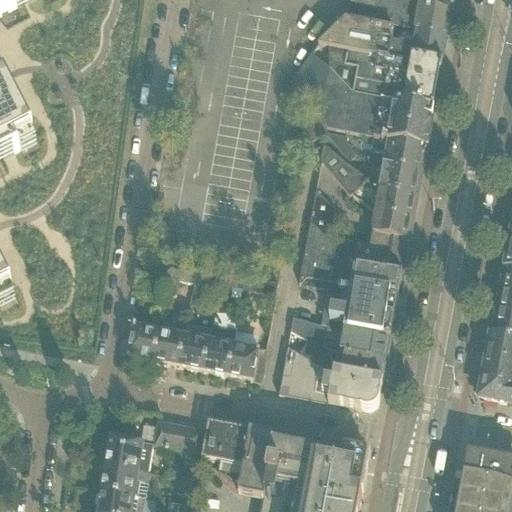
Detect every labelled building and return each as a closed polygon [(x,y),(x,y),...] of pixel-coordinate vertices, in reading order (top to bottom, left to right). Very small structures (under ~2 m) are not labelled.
[(0,0),(0,18),(12,12),(35,0),(0,0)] [(350,0),(350,7),(345,20),(404,30),(447,39),(453,4),(453,3),(437,0),(350,0)] [(318,48),(328,50),(389,61),(392,45),(394,32),(344,23),(318,48)] [(392,45),(389,61),(412,65),(413,59),(442,65),(447,39),(404,30),(400,47),(392,45)] [(389,61),(328,50),(329,65),(328,70),(352,96),(386,102),(434,111),(442,65),(413,59),(412,65),(389,61)] [(284,99),(311,104),(301,158),(302,158),(305,144),(310,144),(326,140),(349,165),(357,158),(347,146),(348,140),(335,138),(336,134),(373,141),(373,142),(426,152),(434,111),(386,102),(350,97),(328,70),(312,57),(284,97),(284,99)] [(0,162),(20,152),(16,144),(31,136),(32,137),(33,136),(24,118),(6,82),(6,83),(0,85),(0,162)] [(373,142),(371,153),(387,156),(385,171),(421,177),(426,152),(373,142)] [(324,151),(321,167),(330,179),(342,193),(348,200),(352,201),(359,204),(377,216),(413,223),(417,203),(380,196),(375,194),(367,186),(324,151)] [(373,181),(367,186),(375,194),(380,196),(417,203),(419,193),(421,177),(385,171),(382,183),(373,181)] [(315,198),(310,228),(329,245),(334,217),(335,213),(316,195),(315,198)] [(374,237),(409,247),(413,223),(377,216),(373,236),(374,237)] [(370,293),(399,298),(402,278),(352,269),(328,249),(329,245),(310,228),(299,288),(301,288),(307,282),(308,281),(318,283),(329,285),(337,286),(351,289),(370,293)] [(352,269),(402,278),(406,256),(409,247),(374,237),(373,236),(370,249),(357,247),(352,269)] [(0,296),(10,291),(10,292),(12,291),(0,267),(0,296)] [(146,267),(143,282),(168,287),(171,272),(146,267)] [(503,283),(501,292),(511,294),(511,271),(505,270),(504,273),(503,274),(501,279),(503,283)] [(189,275),(187,285),(194,287),(196,276),(189,274),(189,275)] [(196,276),(194,287),(208,289),(210,278),(196,276)] [(230,289),(244,291),(247,279),(233,277),(230,289)] [(244,291),(244,294),(276,300),(278,287),(246,281),(244,291)] [(307,282),(305,289),(316,291),(318,283),(308,281),(307,282)] [(318,283),(316,291),(327,293),(329,285),(318,283)] [(327,293),(326,298),(334,300),(337,286),(329,285),(327,293)] [(351,289),(343,335),(391,343),(399,298),(370,293),(351,289)] [(497,312),(497,314),(511,316),(511,294),(501,292),(499,302),(497,303),(496,309),(497,312)] [(495,326),(493,336),(511,339),(511,316),(497,314),(496,317),(494,318),(494,323),(495,326)] [(293,322),(290,335),(308,345),(332,355),(387,365),(391,343),(343,335),(337,334),(316,328),(308,327),(309,326),(293,322)] [(184,339),(178,371),(203,376),(211,333),(186,328),(184,339)] [(211,333),(203,376),(228,380),(234,348),(237,333),(212,328),(211,333)] [(134,329),(128,361),(140,363),(154,366),(160,334),(134,329)] [(160,334),(154,366),(178,371),(184,339),(160,334)] [(490,336),(486,359),(511,364),(511,339),(493,336),(490,336)] [(308,345),(300,358),(328,374),(383,384),(387,365),(332,355),(308,345)] [(234,348),(228,380),(253,385),(259,353),(234,348)] [(295,356),(288,349),(279,399),(361,414),(361,413),(362,414),(364,415),(367,416),(369,415),(371,415),(373,414),(375,413),(376,412),(377,410),(378,409),(379,407),(379,405),(379,404),(379,402),(379,401),(380,401),(383,384),(328,374),(295,356)] [(511,364),(486,359),(482,381),(511,386),(511,364)] [(481,402),(511,407),(511,386),(482,381),(479,397),(481,402)] [(168,454),(173,428),(158,426),(154,449),(155,449),(155,451),(168,454)] [(249,435),(209,427),(205,447),(202,462),(242,470),(249,435)] [(187,431),(173,428),(168,454),(182,456),(187,431)] [(201,434),(187,431),(182,456),(186,457),(197,459),(201,434)] [(110,441),(105,470),(151,478),(155,451),(155,449),(154,449),(129,444),(130,438),(112,435),(111,442),(110,441)] [(359,511),(370,458),(250,435),(238,498),(262,503),(260,511),(359,511)] [(468,456),(464,477),(497,483),(511,487),(511,463),(501,462),(471,456),(468,456)] [(186,457),(184,468),(194,470),(197,459),(186,457)] [(184,468),(181,483),(192,484),(194,470),(184,468)] [(102,493),(101,495),(138,501),(138,500),(148,502),(150,487),(149,486),(151,478),(105,470),(104,481),(103,481),(101,493),(102,493)] [(464,477),(457,511),(511,511),(511,487),(497,483),(464,477)] [(181,483),(178,497),(189,499),(192,484),(181,483)] [(99,509),(98,511),(142,511),(144,501),(138,500),(138,501),(101,495),(101,497),(100,497),(98,509),(99,509)]
